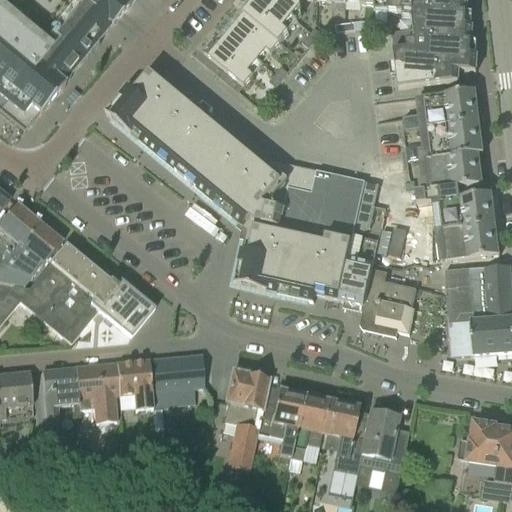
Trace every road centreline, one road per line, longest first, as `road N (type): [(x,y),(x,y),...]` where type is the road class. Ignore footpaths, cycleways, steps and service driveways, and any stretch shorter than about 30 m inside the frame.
road 1 (residential): [(33,182),(217,331),(338,355),(395,381),(511,400)]
road 2 (residential): [(190,0),(33,182)]
